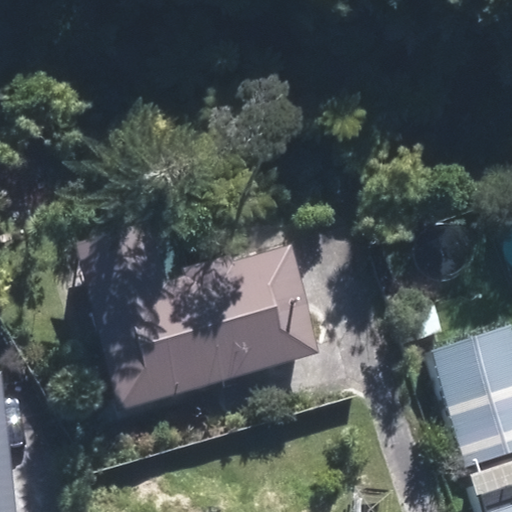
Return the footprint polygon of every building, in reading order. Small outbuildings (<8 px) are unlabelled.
[(70,245),(114,412),(321,356),(287,234),(157,269),(145,224),(70,245)] [(410,312),(417,338),(439,331),(431,306),(410,312)] [(427,350),(463,466),(511,450),(511,350),(504,327),(427,350)] [(0,511),(12,511),(0,394),(0,511)] [(511,460),(459,476),(469,511),(511,498),(511,460)] [(511,511),(511,502),(478,511),(511,511)]
